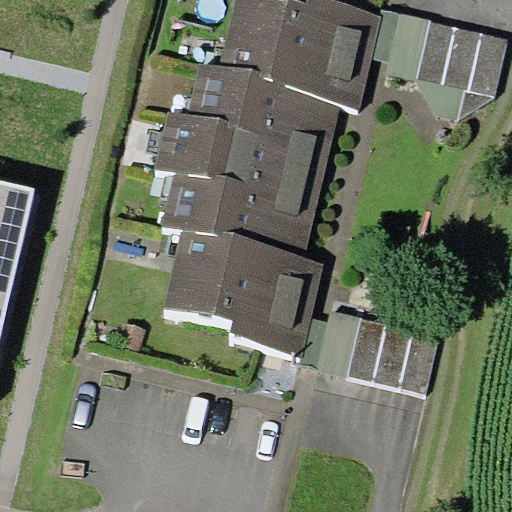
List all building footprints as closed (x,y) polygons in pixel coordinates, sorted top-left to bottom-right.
[(288,0),(236,0),(218,69),(343,100),(359,105),(371,56),(382,14),(332,0),(307,0),(306,5),(288,0)] [(383,10),(382,14),(371,56),(389,60),(400,14),(383,10)] [(418,77),(431,21),(400,14),(389,60),(386,74),(417,81),(418,77)] [(507,38),(431,21),(418,77),(465,89),(495,97),(507,38)] [(330,149),(343,100),(218,69),(201,65),(188,116),(330,149)] [(458,122),(465,89),(418,77),(417,81),(437,116),(458,122)] [(465,89),(458,122),(495,97),(465,89)] [(168,111),(156,166),(175,170),(319,204),(330,149),(188,116),(168,111)] [(175,170),(163,225),(183,229),(306,259),(319,204),(175,170)] [(0,341),(35,190),(0,180),(0,341)] [(325,264),(306,259),(183,229),(164,306),(232,322),(229,337),(303,355),(312,318),(325,264)] [(362,319),(330,312),(328,322),(316,369),(348,377),(362,319)] [(316,369),(328,322),(312,318),(303,355),(300,365),(316,369)] [(440,338),(362,319),(348,377),(427,395),(440,338)]
